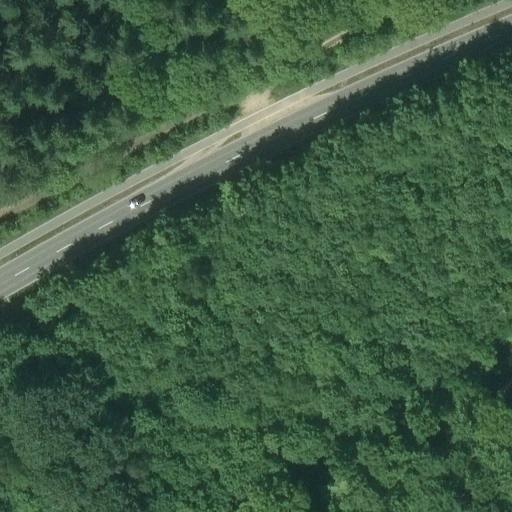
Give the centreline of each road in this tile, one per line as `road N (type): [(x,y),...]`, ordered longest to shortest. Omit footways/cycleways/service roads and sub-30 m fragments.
road 1 (secondary): [(0,284),(226,162),(511,31)]
road 2 (track): [(9,208),(312,29),(393,0)]
